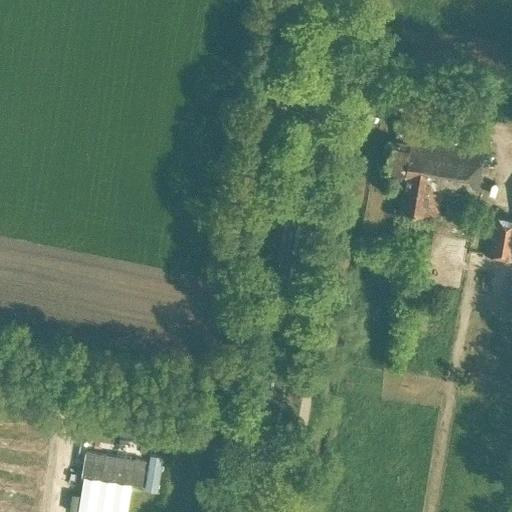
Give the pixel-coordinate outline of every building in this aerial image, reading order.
[(404,172),(400,206),(424,209),(428,183),(479,189),(484,148),(387,135),(383,169),(404,172)] [(511,214),(495,211),(486,251),(511,256),(511,214)] [(146,459),(85,450),(82,474),(142,484),(146,459)] [(40,502),(46,464),(22,460),(23,456),(0,452),(0,498),(15,501),(16,498),(40,502)] [(150,454),(145,489),(157,491),(163,456),(150,454)]
